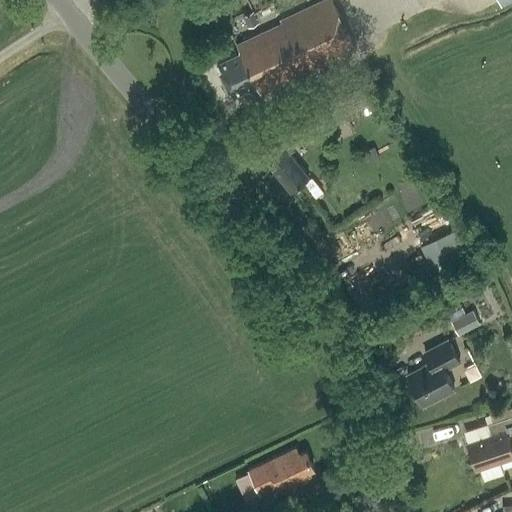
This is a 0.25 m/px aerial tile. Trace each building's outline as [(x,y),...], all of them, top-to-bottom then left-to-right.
[(241,52),(218,63),(233,95),(256,84),(261,95),(355,51),(332,0),(327,0),(282,21),(283,24),(238,44),(241,52)] [(244,16),(249,27),(259,23),(254,12),(244,16)] [(330,98),(309,108),(318,128),(339,118),(374,103),(365,83),(330,98)] [(292,191),(310,177),(300,165),(287,148),(300,138),(290,126),(277,137),(278,139),(261,153),(283,179),(292,191)] [(463,261),(455,234),(429,241),(436,269),(463,261)] [(459,335),(481,323),(474,310),(466,314),(463,307),(447,315),(459,335)] [(461,361),(449,339),(426,351),(431,362),(408,374),(425,405),(455,388),(445,369),(461,361)] [(504,474),(503,471),(500,464),(502,463),(511,459),(511,448),(507,434),(508,433),(511,432),(511,407),(487,416),(489,424),(492,434),(469,442),(478,468),(479,471),(481,470),(485,480),(504,474)] [(262,497),(276,490),(278,494),(310,477),(308,473),(315,469),(306,451),(299,454),(296,448),(250,472),(262,497)]
